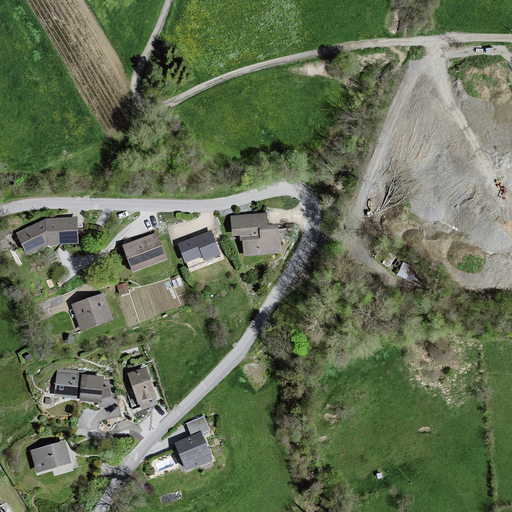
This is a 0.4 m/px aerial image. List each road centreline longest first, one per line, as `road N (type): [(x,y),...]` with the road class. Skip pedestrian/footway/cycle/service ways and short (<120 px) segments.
road 1 (residential): [(100,511),(142,448),(246,342),(301,254),(314,207),(305,195),(282,189),(213,205),(50,203),(0,211)]
road 2 (unclassified): [(511,38),(326,50),(148,107),(135,83),(169,0)]
road 3 (track): [(511,161),(473,178),(416,226),(343,225),(364,260),(394,279)]
